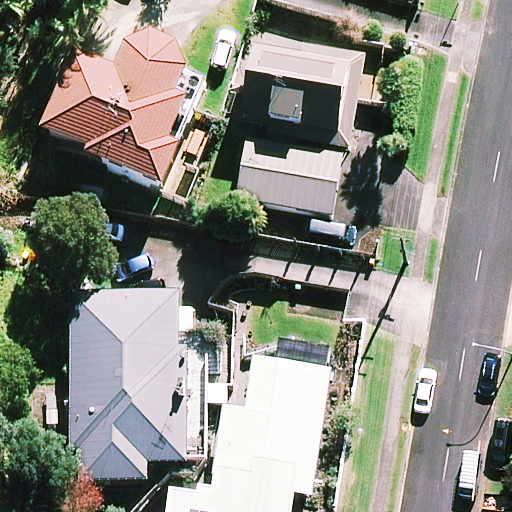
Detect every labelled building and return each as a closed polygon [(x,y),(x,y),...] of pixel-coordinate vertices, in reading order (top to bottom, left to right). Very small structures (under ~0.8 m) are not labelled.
[(254,34),(245,78),(241,101),(235,137),(249,140),(349,159),(366,63),(299,50),(303,28),(272,23),(269,37),(254,34)] [(74,63),(42,140),(87,158),(84,166),(163,198),(180,158),(172,155),(188,116),(176,111),(188,84),(188,83),(188,77),(187,71),(185,65),(182,60),(178,55),(174,51),(169,47),(163,45),(157,44),(151,43),(145,44),(139,46),(133,49),(128,53),(124,58),(115,81),(74,63)] [(349,159),(249,140),(237,205),(337,223),(349,159)] [(191,377),(186,377),(186,361),(178,361),(179,306),(73,305),(72,486),(148,487),(148,470),(190,470),(191,377)] [(331,380),(256,369),(249,418),(225,415),(212,503),(172,497),(170,511),(293,511),(295,500),(313,503),(331,380)]
